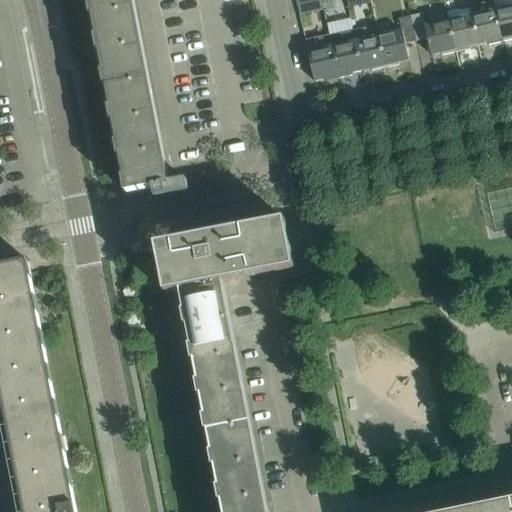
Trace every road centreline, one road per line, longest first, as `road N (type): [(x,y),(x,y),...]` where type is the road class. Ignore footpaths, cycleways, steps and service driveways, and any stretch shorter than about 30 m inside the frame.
road 1 (tertiary): [(136,511),(36,0)]
road 2 (residential): [(264,284),(308,511)]
road 3 (residential): [(301,114),(328,123),(511,82)]
road 4 (residential): [(511,478),(342,511)]
